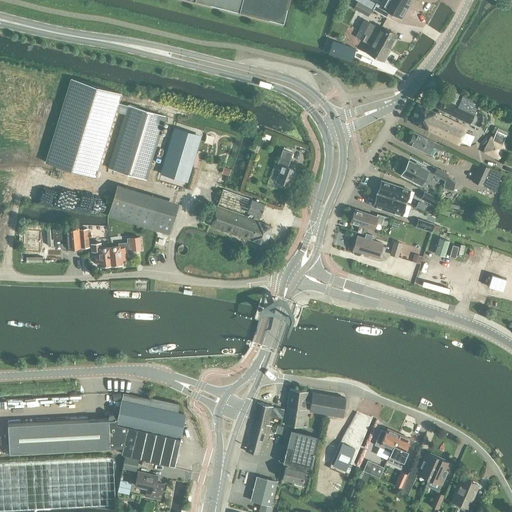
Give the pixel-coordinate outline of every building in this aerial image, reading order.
[(193,0),(283,23),(288,0),(193,0)] [(401,18),(407,6),(396,0),(385,0),(382,6),(376,3),(372,9),(386,17),(389,11),(401,18)] [(371,9),(358,1),(354,8),(367,16),(371,9)] [(378,33),(373,30),(375,26),(365,20),(359,31),(366,34),(390,47),(393,40),(397,35),(382,27),(378,33)] [(382,61),(390,47),(366,34),(363,41),(371,46),(367,52),(382,61)] [(333,40),(328,55),(351,62),(355,48),(333,40)] [(72,79),(47,163),(95,178),(120,93),(72,79)] [(466,128),(440,116),(442,111),(469,124),(470,123),(472,123),(474,123),(476,122),(477,120),(477,118),(476,116),(474,115),(479,105),(462,97),(460,101),(457,99),(459,95),(451,92),(447,101),(438,97),(433,107),(439,110),(437,114),(418,105),(410,122),(458,145),(466,128)] [(146,180),(164,120),(165,118),(127,106),(109,168),(146,180)] [(174,128),(160,173),(182,180),(188,161),(190,161),(192,154),(190,154),(195,135),(174,128)] [(491,137),(486,147),(500,154),(505,144),(503,143),(506,135),(497,130),(493,138),(491,137)] [(413,132),(413,133),(412,134),(411,134),(409,138),(410,139),(408,144),(428,154),(431,146),(440,151),(443,147),(413,132)] [(296,170),(291,168),(288,167),(293,153),(283,149),(277,163),(281,165),(276,181),(290,186),(296,170)] [(409,161),(401,175),(420,185),(428,171),(409,161)] [(484,179),(497,185),(501,174),(480,164),(473,181),(482,185),(484,179)] [(224,167),(222,173),(229,175),(231,169),(224,167)] [(433,174),(444,180),(447,174),(436,169),(433,174)] [(452,181),(447,174),(444,180),(445,180),(443,183),(443,185),(451,187),(452,181)] [(410,190),(389,184),(381,181),(377,192),(379,193),(378,194),(404,202),(404,201),(406,202),(410,190)] [(169,235),(177,209),(116,191),(108,216),(169,235)] [(211,226),(266,244),(271,226),(258,222),(259,218),(261,218),(265,205),(223,191),(211,226)] [(438,200),(437,199),(424,192),(421,198),(435,206),(438,200)] [(404,202),(378,194),(378,195),(377,195),(373,206),(401,215),(405,204),(404,204),(404,202)] [(377,217),(354,209),(350,222),(373,229),(376,222),(381,224),(384,216),(377,214),(377,217)] [(431,231),(433,225),(418,219),(416,226),(431,231)] [(405,225),(404,229),(425,236),(426,232),(405,225)] [(80,246),(79,230),(78,228),(66,229),(66,228),(53,230),(54,240),(67,238),(68,249),(80,248),(80,246)] [(26,238),(26,242),(44,243),(44,229),(26,229),(26,238)] [(87,229),(79,230),(80,246),(88,245),(87,229)] [(383,244),(369,240),(371,236),(366,235),(365,238),(357,236),(353,249),(353,250),(353,252),(354,254),(359,255),(361,254),(362,252),(379,257),(383,244)] [(126,259),(125,251),(125,249),(129,249),(129,251),(141,250),(140,237),(128,238),(128,242),(119,243),(119,247),(110,248),(111,265),(121,264),(121,260),(126,259)] [(444,256),(449,241),(439,238),(434,253),(444,256)] [(398,257),(401,244),(394,242),(390,254),(398,257)] [(111,265),(110,248),(101,248),(101,243),(92,244),(93,251),(95,251),(96,262),(101,262),(101,266),(111,265)] [(450,255),(457,256),(459,245),(453,243),(450,255)] [(414,253),(412,261),(420,263),(422,256),(414,253)] [(312,400),(307,399),(308,393),(291,391),(286,424),(303,426),(306,406),(310,407),(310,412),(343,417),(345,399),(313,394),(312,400)] [(115,418),(115,422),(116,423),(128,426),(180,439),(185,414),(178,413),(180,404),(151,398),(149,407),(123,401),(120,418),(115,418)] [(378,416),(383,406),(366,398),(363,404),(374,410),(373,413),(378,416)] [(253,429),(269,434),(271,426),(268,425),(273,407),(259,404),(253,429)] [(116,423),(115,422),(109,423),(108,418),(8,423),(10,455),(111,450),(110,447),(123,446),(128,426),(116,423)] [(180,439),(128,426),(123,446),(122,454),(175,465),(180,439)] [(277,426),(276,432),(286,435),(279,461),(287,463),(287,466),(285,465),(282,478),(303,483),(306,469),(309,470),(317,436),(277,426)] [(381,430),(375,444),(390,451),(391,448),(392,449),(399,434),(387,428),(386,432),(381,430)] [(264,456),(269,434),(253,429),(247,452),(264,456)] [(388,455),(401,461),(403,462),(408,451),(405,450),(410,439),(399,434),(392,449),(391,448),(390,451),(388,455)] [(345,471),(355,448),(342,443),(333,465),(345,471)] [(426,452),(417,473),(429,478),(439,456),(430,452),(430,453),(426,452)] [(134,469),(137,459),(125,456),(123,466),(134,469)] [(439,456),(429,478),(441,483),(450,462),(446,461),(447,460),(439,456)] [(0,510),(116,505),(113,457),(0,462),(0,510)] [(380,477),(384,467),(368,459),(363,470),(380,477)] [(370,473),(365,471),(361,480),(366,482),(370,473)] [(401,471),(395,484),(402,487),(407,473),(401,471)] [(160,500),(163,485),(155,483),(157,477),(138,473),(135,486),(147,488),(145,496),(160,500)] [(118,490),(130,493),(133,480),(121,478),(118,490)] [(271,511),(273,504),(271,504),(277,482),(257,478),(252,501),(261,503),(259,511),(271,511)] [(462,478),(452,500),(467,506),(464,511),(475,511),(479,505),(471,501),(473,497),(471,496),(476,484),(462,478)] [(350,486),(345,496),(352,499),(356,489),(350,486)] [(438,508),(444,495),(437,492),(431,505),(438,508)]
